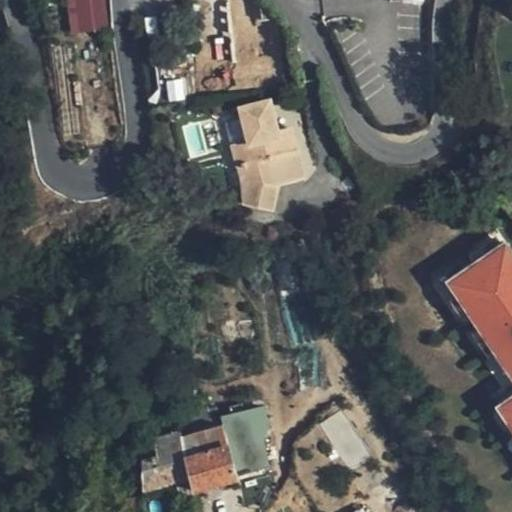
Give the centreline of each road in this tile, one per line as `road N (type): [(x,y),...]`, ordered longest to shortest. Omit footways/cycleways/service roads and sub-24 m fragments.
road 1 (residential): [(12,0),(45,139),(65,172),(95,181),(131,163),(141,126),(126,0)]
road 2 (residential): [(292,0),(365,133),(398,151),(439,141),(448,111),(448,0)]
